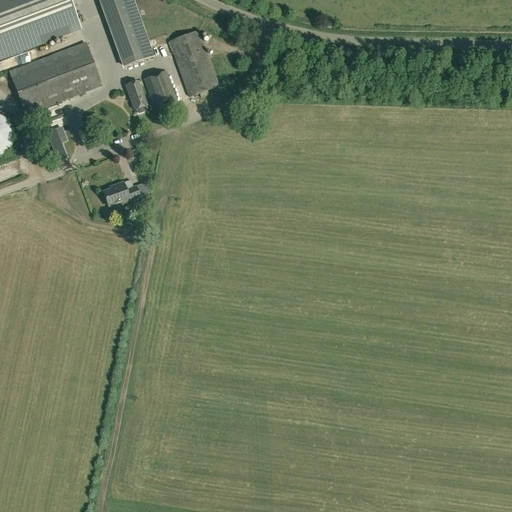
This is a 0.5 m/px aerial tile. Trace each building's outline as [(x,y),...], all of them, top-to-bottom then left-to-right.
[(0,0),(0,58),(79,28),(69,0),(0,0)] [(100,0),(125,67),(153,57),(132,0),(100,0)] [(169,43),(189,97),(218,87),(198,32),(169,43)] [(9,73),(25,116),(102,87),(86,44),(9,73)] [(154,111),(177,102),(166,72),(143,80),(154,111)] [(147,110),(146,107),(147,106),(138,82),(126,87),(135,111),(137,114),(139,115),(146,112),(147,110)] [(0,154),(1,155),(6,152),(10,148),(13,143),(14,138),(14,132),(12,127),(9,122),(5,118),(0,115),(0,154)] [(126,191),(123,183),(116,186),(117,188),(102,193),(108,208),(122,203),(123,204),(139,198),(135,187),(126,191)]
